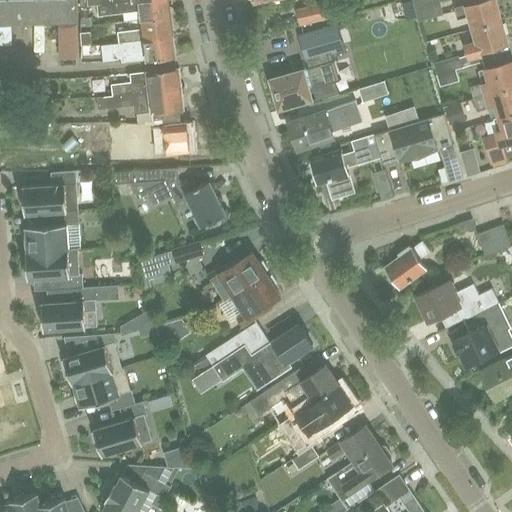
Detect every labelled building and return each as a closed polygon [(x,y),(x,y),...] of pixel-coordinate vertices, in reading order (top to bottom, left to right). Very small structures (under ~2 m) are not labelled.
[(77,22),(76,0),(0,0),(0,44),(12,44),(11,24),(44,23),(45,39),(63,38),(64,58),(77,58),(76,22),(77,22)] [(171,16),(169,0),(137,0),(108,3),(99,4),(100,15),(141,10),(142,19),(171,16)] [(471,16),(474,29),(501,21),(495,0),(487,0),(468,6),(467,4),(455,7),(459,20),(471,16)] [(440,1),(415,8),(418,20),(444,14),(440,1)] [(331,17),(327,2),(296,9),(300,25),(331,17)] [(174,36),(171,16),(142,19),(143,29),(119,32),(120,42),(174,36)] [(508,44),(501,21),(474,29),(478,42),(466,46),(469,55),(459,58),(462,67),(484,61),(481,52),(508,44)] [(307,68),(271,79),(279,108),(323,95),(342,90),(337,75),(333,60),(330,61),(328,55),(345,50),(337,23),(297,35),(305,62),(309,61),(311,67),(307,68)] [(92,45),(91,32),(80,33),(81,45),(92,45)] [(176,57),(174,36),(120,42),(101,45),(103,61),(122,59),(123,63),(176,57)] [(455,69),(462,67),(459,58),(458,56),(434,63),(437,74),(455,69)] [(511,61),(486,69),(480,71),(484,83),(471,87),(475,100),(511,88),(511,61)] [(182,87),(179,68),(132,73),(133,82),(112,85),(113,95),(182,87)] [(440,86),(459,80),(455,69),(437,74),(440,86)] [(389,93),(385,81),(359,89),(363,101),(389,93)] [(179,107),(184,107),(182,87),(113,95),(96,97),(97,102),(99,106),(104,105),(105,108),(135,104),(137,113),(152,111),(154,124),(181,121),(179,107)] [(511,114),(511,88),(475,100),(476,105),(483,103),(486,110),(497,106),(501,118),(511,114)] [(326,110),(325,108),(306,114),(307,116),(288,122),(296,150),(335,137),(333,131),(362,121),(355,100),(326,110)] [(458,105),(446,108),(450,124),(462,120),(458,105)] [(454,144),(449,125),(445,112),(392,128),(394,136),(392,137),(399,160),(454,144)] [(503,144),(511,141),(511,114),(501,118),(504,130),(498,132),(499,135),(486,139),(493,162),(507,158),(503,144)] [(155,149),(155,154),(188,151),(185,125),(153,128),(153,134),(128,137),(129,151),(155,149)] [(11,150),(11,129),(0,128),(0,159),(1,159),(1,150),(11,150)] [(355,191),(348,167),(382,157),(384,165),(399,160),(392,137),(394,136),(392,128),(352,140),(355,150),(344,154),(342,149),(311,158),(319,183),(327,181),(332,198),(355,191)] [(418,169),(443,164),(440,150),(415,156),(418,169)] [(481,171),(478,160),(464,163),(468,175),(481,171)] [(227,216),(209,180),(197,186),(192,177),(182,182),(179,178),(178,167),(130,170),(130,182),(131,182),(139,198),(149,193),(154,204),(173,195),(176,203),(188,197),(201,224),(210,220),(211,223),(227,216)] [(67,210),(78,209),(76,169),(51,171),(52,184),(23,186),(23,189),(19,189),(20,199),(24,199),(25,213),(54,211),(67,210)] [(394,196),(390,184),(379,188),(382,199),(394,196)] [(67,224),(79,223),(78,209),(67,210),(54,211),(55,224),(26,225),(27,238),(25,238),(26,249),(27,248),(27,250),(26,250),(26,251),(68,248),(67,224)] [(470,219),(456,224),(457,229),(469,232),(474,229),(470,219)] [(511,246),(511,245),(504,223),(490,228),(499,251),(508,248),(511,246)] [(499,251),(490,228),(477,233),(486,256),(499,251)] [(399,284),(400,286),(426,267),(419,258),(431,250),(423,239),(412,247),(409,244),(398,252),(400,255),(386,266),(391,274),(390,277),(395,284),(399,284)] [(203,253),(199,241),(173,249),(176,260),(177,261),(203,253)] [(79,273),(78,247),(68,248),(26,251),(27,264),(23,264),(24,275),(28,275),(28,277),(58,275),(59,288),(71,287),(83,286),(82,272),(79,273)] [(173,249),(137,260),(143,279),(171,271),(169,262),(176,260),(173,249)] [(233,295),(266,273),(266,272),(269,268),(263,260),(258,261),(252,251),(242,258),(239,254),(208,274),(225,301),(233,295)] [(281,296),(274,286),(278,281),(272,273),(267,274),(266,273),(233,295),(245,312),(237,317),(242,325),(273,306),(270,302),(281,296)] [(428,320),(458,305),(464,319),(477,313),(477,312),(486,308),(485,308),(499,301),(492,287),(479,293),(473,283),(454,292),(448,280),(417,295),(428,320)] [(100,285),(83,286),(71,287),(72,299),(42,302),(42,305),(38,305),(39,317),(43,316),(44,329),(86,326),(85,310),(96,310),(96,300),(101,299),(100,285)] [(492,336),(511,327),(499,301),(485,308),(486,308),(477,312),(477,313),(484,326),(455,340),(455,341),(451,342),(457,354),(460,352),(466,364),(498,349),(492,336)] [(135,317),(126,322),(129,333),(139,330),(135,317)] [(188,326),(182,318),(156,325),(161,344),(179,339),(188,333),(184,328),(188,326)] [(312,342),(298,322),(274,339),(258,349),(272,370),(312,342)] [(122,367),(115,342),(117,341),(114,332),(90,334),(94,347),(64,356),(65,358),(61,360),(65,370),(68,369),(72,382),(74,382),(73,381),(113,369),(113,370),(122,367)] [(213,365),(246,343),(238,333),(206,355),(213,365)] [(253,353),(246,343),(213,365),(220,375),(253,353)] [(496,398),(511,389),(511,355),(482,372),(496,398)] [(300,409),(339,383),(325,362),(301,379),(302,380),(287,389),(293,397),(300,409)] [(120,392),(113,370),(113,369),(73,381),(74,382),(74,383),(73,384),(76,393),(77,393),(81,406),(108,397),(112,409),(120,407),(135,402),(131,389),(120,392)] [(286,395),(277,382),(250,400),(251,400),(243,405),(251,417),(258,412),(260,413),(286,395)] [(339,383),(300,409),(313,428),(316,426),(321,434),(345,418),(340,411),(352,403),(349,397),(351,396),(352,393),(347,385),(344,385),(341,386),(339,383)] [(145,414),(147,413),(143,400),(135,402),(120,407),(124,419),(95,428),(95,430),(91,431),(95,442),(98,441),(102,454),(152,439),(145,414)] [(405,411),(396,417),(410,438),(419,432),(405,411)] [(379,442),(365,422),(341,438),(342,439),(327,449),(333,457),(347,448),(355,459),(379,442)] [(324,458),(310,433),(288,446),(302,470),(324,458)] [(392,463),(390,459),(392,458),(392,454),(386,445),(382,445),(381,445),(379,442),(355,459),(335,472),(348,491),(368,478),(369,479),(392,463)] [(286,462),(278,450),(262,461),(270,473),(286,462)] [(160,505),(171,485),(145,471),(139,482),(122,473),(116,484),(114,483),(105,499),(108,500),(102,511),(104,511),(166,511),(167,511),(163,508),(163,507),(160,505)] [(409,488),(399,472),(375,488),(386,504),(394,499),(393,498),(409,488)] [(16,511),(42,511),(40,504),(41,503),(37,492),(11,499),(12,501),(13,500),(16,511)] [(340,511),(351,506),(344,495),(318,511),(340,511)] [(425,511),(414,495),(405,500),(413,511),(425,511)] [(69,511),(65,496),(41,503),(40,504),(42,511),(69,511)] [(261,511),(256,497),(236,504),(238,511),(261,511)] [(16,511),(13,500),(12,501),(1,504),(0,501),(0,511),(16,511)]
